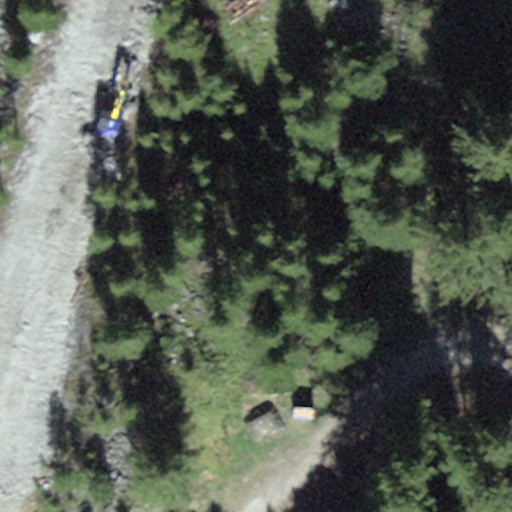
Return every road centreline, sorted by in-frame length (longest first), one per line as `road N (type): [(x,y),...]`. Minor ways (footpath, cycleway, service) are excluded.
road 1 (track): [(0,405),(81,0)]
road 2 (track): [(280,511),(396,389),(484,355),(511,373)]
